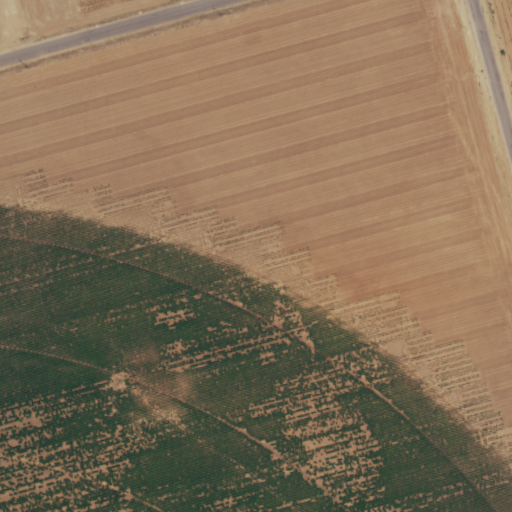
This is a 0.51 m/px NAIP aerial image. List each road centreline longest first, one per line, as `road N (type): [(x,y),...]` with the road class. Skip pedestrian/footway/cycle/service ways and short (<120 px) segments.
road 1 (residential): [(0,61),(218,0)]
road 2 (residential): [(511,183),(461,0)]
